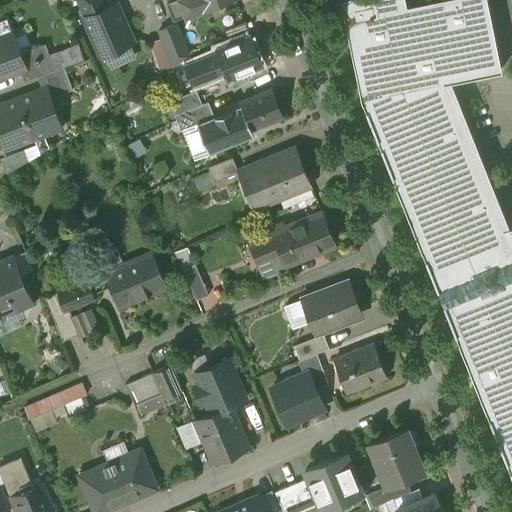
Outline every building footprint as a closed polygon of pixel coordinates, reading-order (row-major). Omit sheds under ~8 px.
[(106,0),(76,0),(84,17),(109,5),(106,0)] [(199,0),(174,0),(167,3),(173,19),(203,7),(199,0)] [(199,0),(203,7),(203,8),(224,0),(199,0)] [(504,227),(502,228),(451,100),(451,99),(444,82),(502,70),(487,0),(428,0),(407,5),(405,0),(341,0),(362,99),(511,474),(511,224),(511,225),(509,225),(507,226),(504,227)] [(109,5),(84,17),(101,55),(133,40),(120,9),(115,11),(112,9),(110,5),(109,5)] [(246,22),(225,30),(230,42),(251,34),(246,22)] [(176,23),(159,30),(173,66),(189,55),(176,23)] [(0,36),(0,76),(20,69),(26,67),(20,53),(12,32),(0,36)] [(230,42),(216,48),(225,72),(228,79),(264,65),(251,34),(230,42)] [(45,43),(20,53),(26,67),(20,69),(24,81),(38,76),(55,69),(45,43)] [(218,53),(186,66),(193,84),(225,72),(218,53)] [(55,69),(38,76),(43,89),(48,87),(51,97),(73,89),(64,66),(55,69)] [(43,89),(19,98),(34,137),(62,126),(51,97),(48,87),(43,89)] [(272,87),(240,100),(242,105),(251,129),(252,129),(284,116),(272,87)] [(197,89),(169,100),(175,114),(202,103),(197,89)] [(19,98),(0,104),(0,135),(5,148),(34,137),(19,98)] [(202,103),(175,114),(181,130),(197,124),(197,123),(214,116),(209,101),(202,103)] [(214,116),(197,123),(197,124),(209,153),(246,138),(251,130),(252,129),(251,129),(242,105),(214,116)] [(296,147),(238,171),(239,172),(240,175),(253,207),(311,184),(296,147)] [(232,157),(208,166),(214,182),(239,172),(232,157)] [(322,211),(285,226),(284,223),(266,230),(269,237),(277,255),(282,253),(286,263),(335,244),(334,241),(337,240),(332,227),(329,229),(322,211)] [(269,237),(251,244),(259,262),(277,255),(269,237)] [(188,246),(175,251),(182,268),(195,263),(188,246)] [(152,251),(104,271),(119,306),(167,286),(152,251)] [(2,264),(0,264),(0,326),(4,325),(0,316),(0,304),(11,299),(15,309),(33,301),(14,256),(1,261),(2,264)] [(209,293),(195,263),(182,268),(196,299),(209,293)] [(87,279),(57,291),(66,310),(69,309),(95,298),(87,279)] [(347,281),(305,297),(317,331),(359,315),(347,281)] [(66,310),(57,291),(57,292),(45,297),(63,340),(80,334),(69,309),(66,310)] [(324,333),(294,345),(300,359),(317,353),(329,348),(324,333)] [(374,343),(334,359),(346,391),(386,375),(374,343)] [(328,383),(317,353),(300,359),(298,360),(304,373),(308,371),(316,388),(328,383)] [(228,358),(195,373),(200,384),(194,387),(201,402),(207,400),(212,412),(230,404),(231,405),(245,399),(228,358)] [(171,364),(153,372),(162,393),(164,398),(182,390),(171,364)] [(304,373),(272,387),(288,424),(324,407),(316,388),(308,371),(304,373)] [(153,372),(126,383),(135,405),(162,393),(153,372)] [(82,384),(25,409),(30,419),(51,409),(82,396),(87,394),(82,384)] [(82,396),(63,404),(66,412),(68,416),(87,408),(82,396)] [(63,404),(51,409),(54,417),(66,412),(63,404)] [(212,412),(176,427),(186,448),(204,440),(213,462),(248,447),(248,445),(246,446),(236,422),(237,421),(231,405),(230,404),(212,412)] [(407,427),(368,442),(375,459),(380,457),(391,484),(386,486),(386,487),(406,479),(425,472),(407,427)] [(139,450),(80,475),(95,511),(98,511),(114,505),(113,504),(123,500),(123,501),(155,488),(139,450)] [(319,464),(305,470),(308,477),(319,503),(321,509),(332,504),(351,496),(362,492),(346,453),(332,458),(331,457),(318,462),(319,464)] [(21,456),(0,465),(0,467),(6,481),(12,495),(33,486),(21,456)] [(386,486),(391,484),(380,457),(375,459),(386,486)] [(308,477),(275,491),(283,511),(296,511),(319,503),(308,477)] [(406,479),(386,487),(386,486),(365,494),(370,508),(378,505),(411,491),(406,479)] [(12,495),(10,496),(17,511),(54,511),(42,482),(33,486),(12,495)] [(0,483),(0,511),(3,511),(10,508),(0,483)] [(411,491),(378,505),(381,511),(385,511),(398,507),(397,507),(425,496),(421,486),(411,491)] [(425,496),(397,507),(398,507),(399,511),(440,511),(433,493),(425,496)] [(353,502),(351,496),(332,504),(335,510),(353,502)] [(264,511),(258,497),(233,507),(233,506),(218,511),(264,511)]
